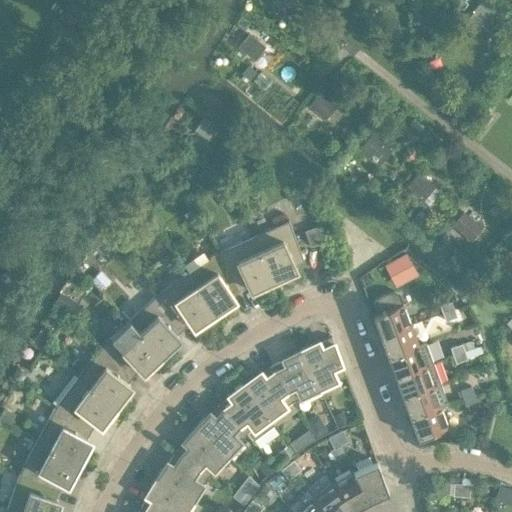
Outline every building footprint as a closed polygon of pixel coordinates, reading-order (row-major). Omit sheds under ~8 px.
[(294,12),(292,0),(274,0),(277,15),(294,12)] [(484,25),(495,8),(483,0),(480,0),(469,16),(484,25)] [(254,60),(265,46),(249,32),(237,46),(254,60)] [(325,120),(337,106),(321,93),(309,107),(325,120)] [(216,127),(203,116),(194,130),(208,139),(216,127)] [(379,164),(391,150),(371,133),(359,148),(379,164)] [(423,200),(435,186),(417,172),(405,186),(423,200)] [(483,228),(464,212),(452,226),(472,242),(483,228)] [(289,220),(253,236),(273,279),(286,274),(285,272),(295,267),(294,264),(303,259),(289,220)] [(325,239),(319,224),(304,230),(310,245),(325,239)] [(273,279),(253,236),(219,251),(240,289),(248,285),(250,288),(258,284),(261,285),(273,279)] [(499,261),(509,270),(511,265),(511,251),(509,249),(499,261)] [(240,289),(219,251),(187,273),(214,313),(226,305),(224,303),(234,297),(232,294),(240,289)] [(407,252),(385,263),(394,283),(417,272),(407,252)] [(214,313),(187,273),(156,294),(182,327),(190,322),(192,325),(202,319),(203,320),(214,313)] [(377,297),(375,299),(373,302),(377,313),(372,314),(380,336),(410,324),(399,292),(395,292),(392,291),(389,292),(386,292),(383,293),(380,295),(377,297)] [(182,327),(156,294),(128,320),(161,355),(171,345),(170,344),(178,336),(175,333),(182,327)] [(454,309),(451,301),(439,305),(440,307),(429,310),(431,317),(442,313),(454,309)] [(454,309),(442,313),(445,320),(456,316),(454,309)] [(161,355),(128,320),(101,346),(132,374),(139,368),(142,371),(150,363),(151,364),(161,355)] [(410,324),(380,336),(387,356),(418,345),(410,324)] [(310,344),(300,349),(319,388),(346,375),(331,336),(311,346),(310,344)] [(425,342),(418,345),(387,356),(395,376),(433,362),(425,342)] [(450,347),(453,355),(464,351),(461,343),(450,347)] [(479,345),(464,351),(453,355),(455,363),(482,353),(479,345)] [(132,374),(101,346),(78,376),(116,405),(124,394),(123,393),(129,384),(126,382),(132,374)] [(291,356),(272,365),(293,401),(319,388),(300,349),(290,354),(291,356)] [(433,362),(395,376),(402,396),(440,383),(433,362)] [(253,376),(244,383),(270,418),(293,401),(272,365),(255,377),(253,376)] [(116,405),(78,376),(55,406),(90,429),(96,421),(99,424),(106,415),(107,416),(116,405)] [(236,391),(219,403),(247,434),(252,440),(274,424),(270,418),(244,383),(235,389),(236,391)] [(440,383),(402,396),(406,408),(409,417),(440,406),(447,403),(440,383)] [(460,390),(462,397),(474,393),(471,385),(460,390)] [(474,393),(462,397),(465,405),(477,401),(474,393)] [(203,417),(195,426),(228,454),(247,434),(219,403),(205,419),(203,417)] [(90,429),(55,406),(37,439),(79,462),(85,450),(84,449),(89,439),(86,437),(90,429)] [(440,406),(409,417),(417,438),(448,427),(440,406)] [(189,436),(175,451),(207,477),(228,454),(195,426),(188,434),(189,436)] [(342,430),(335,433),(340,444),(348,440),(342,430)] [(335,433),(328,437),(333,448),(340,444),(335,433)] [(79,462),(37,439),(19,473),(58,489),(62,481),(65,483),(71,473),(72,474),(79,462)] [(162,468),(156,477),(193,501),(207,477),(175,451),(164,469),(162,468)] [(301,469),(293,459),(287,464),(294,474),(301,469)] [(377,461),(353,470),(368,500),(386,492),(386,493),(388,492),(377,461)] [(294,474),(287,464),(280,469),(288,479),(294,474)] [(368,500),(353,470),(333,482),(351,510),(368,500)] [(58,489),(19,473),(6,508),(16,511),(55,511),(56,511),(54,510),(58,500),(54,498),(58,489)] [(197,511),(201,506),(193,501),(156,477),(150,487),(151,488),(140,506),(151,511),(197,511)] [(347,511),(351,510),(333,482),(313,497),(325,511),(347,511)] [(452,495),(461,496),(462,483),(453,483),(452,495)] [(470,484),(462,483),(461,496),(469,496),(470,484)] [(325,511),(313,497),(307,489),(288,506),(294,511),(325,511)] [(257,511),(261,506),(251,499),(247,506),(255,511),(257,511)]
